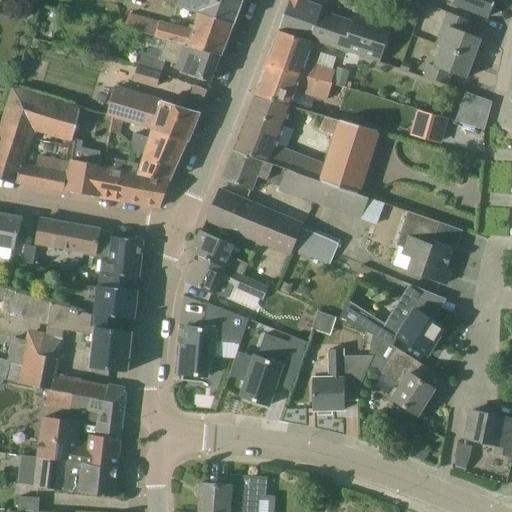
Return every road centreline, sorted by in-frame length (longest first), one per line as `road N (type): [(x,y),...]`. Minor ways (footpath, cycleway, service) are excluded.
road 1 (residential): [(478,511),(282,445),(167,439)]
road 2 (tertiary): [(174,230),(271,0)]
road 3 (tertiary): [(167,439),(146,390),(147,332),(174,230)]
road 4 (unclassified): [(174,230),(0,199)]
